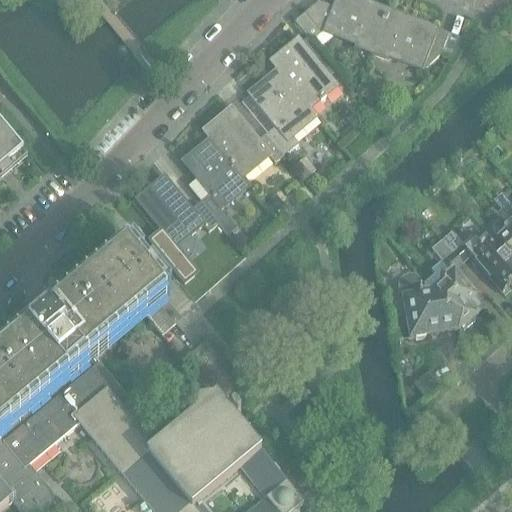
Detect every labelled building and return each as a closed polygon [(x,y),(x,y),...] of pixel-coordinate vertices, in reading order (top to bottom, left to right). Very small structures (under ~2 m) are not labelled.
[(346,0),(336,0),(332,11),(317,5),(304,17),(317,33),(320,36),(311,43),(318,51),(336,36),(356,44),(353,50),(370,57),(387,14),(371,7),(368,15),(363,13),(365,7),(346,0)] [(400,27),(403,20),(387,14),(370,57),(384,62),(387,56),(418,68),(416,74),(420,76),(443,60),(449,36),(434,32),(434,33),(408,23),(406,29),(400,27)] [(320,36),(317,33),(304,17),(293,25),(310,45),(311,43),(320,36)] [(306,42),(301,47),(297,42),(269,65),(275,73),(275,74),(315,122),(308,113),(336,90),(319,69),(325,64),(306,42)] [(291,142),(315,122),(275,74),(246,97),(274,130),(264,138),(282,160),(296,148),(291,142)] [(376,107),(383,115),(389,110),(383,102),(376,107)] [(264,138),(256,144),(229,111),(200,135),(208,144),(240,183),(268,161),(274,167),(282,160),(264,138)] [(0,173),(23,154),(0,126),(0,173)] [(208,144),(181,166),(194,183),(208,200),(200,206),(199,207),(206,216),(216,228),(222,235),(225,239),(236,230),(222,212),(247,192),(240,183),(208,144)] [(294,170),(305,181),(314,173),(303,162),(294,170)] [(163,181),(135,204),(160,234),(148,244),(183,287),(195,278),(174,251),(200,230),(206,236),(216,228),(206,216),(199,207),(189,215),(163,181)] [(511,211),(500,198),(492,205),(500,214),(507,222),(510,226),(511,228),(511,211)] [(281,209),(277,205),(273,200),(264,208),(269,213),(272,216),(281,209)] [(504,225),(507,222),(500,214),(497,216),(504,225)] [(511,228),(510,226),(491,242),(495,248),(511,267),(511,228)] [(434,228),(429,233),(438,244),(443,239),(434,228)] [(451,236),(440,245),(458,267),(459,266),(468,259),(473,265),(472,266),(475,270),(476,269),(490,285),(490,286),(502,300),(511,290),(511,267),(495,248),(491,242),(490,243),(484,236),(475,244),(471,240),(462,249),(451,236)] [(433,276),(422,287),(421,286),(427,295),(459,332),(459,331),(461,333),(472,324),(471,321),(483,311),(477,304),(476,304),(449,274),(458,267),(440,245),(430,254),(440,265),(430,273),(433,276)] [(181,323),(126,256),(125,256),(45,321),(39,313),(0,345),(7,353),(0,358),(0,442),(24,471),(29,468),(77,428),(72,421),(106,393),(154,451),(162,444),(92,359),(155,306),(174,328),(181,323)] [(421,286),(417,287),(413,284),(403,285),(400,289),(402,299),(391,300),(394,317),(405,315),(409,341),(411,340),(413,342),(421,341),(424,338),(457,333),(459,332),(427,295),(421,286)] [(228,405),(244,391),(206,344),(195,353),(182,364),(201,387),(208,381),(228,405)] [(251,440),(217,399),(212,403),(197,406),(193,419),(162,444),(154,451),(106,393),(72,421),(77,428),(79,427),(120,477),(148,511),(296,511),(296,509),(301,505),(266,463),(272,458),(255,437),(251,440)] [(0,495),(10,507),(10,508),(13,511),(49,511),(50,510),(51,509),(51,507),(52,505),(52,504),(52,502),(52,500),(51,499),(51,497),(50,495),(50,494),(49,492),(48,491),(36,476),(32,479),(25,471),(24,472),(0,442),(0,495)] [(0,511),(4,511),(10,508),(10,507),(0,495),(0,511)]
